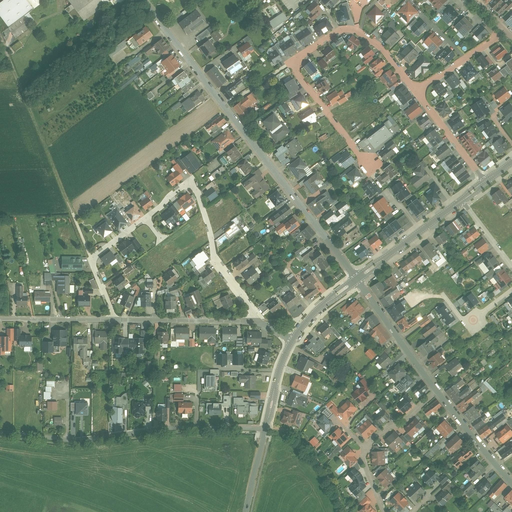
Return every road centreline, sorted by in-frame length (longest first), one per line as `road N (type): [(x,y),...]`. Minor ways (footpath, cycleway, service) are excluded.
road 1 (residential): [(143,0),(356,279)]
road 2 (residential): [(415,91),(353,28),(290,64),(365,160)]
road 3 (residential): [(91,259),(190,185),(213,257),(257,320)]
road 4 (residential): [(265,429),(175,427),(76,440),(0,432)]
road 5 (unclassified): [(257,320),(114,320)]
road 6 (residential): [(356,279),(436,390)]
